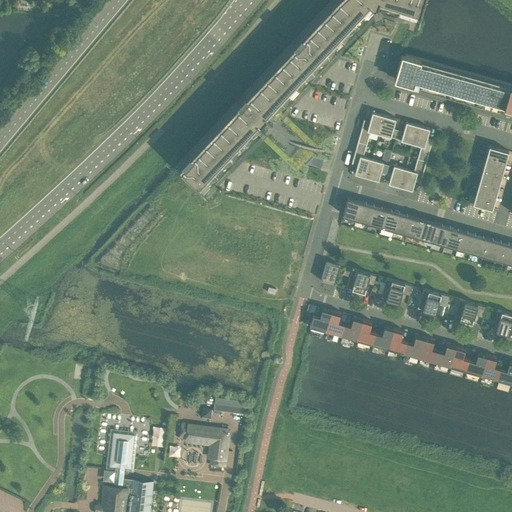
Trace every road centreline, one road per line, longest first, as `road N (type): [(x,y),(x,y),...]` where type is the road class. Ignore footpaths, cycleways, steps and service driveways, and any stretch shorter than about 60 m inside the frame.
road 1 (secondary): [(0,255),(249,0)]
road 2 (residential): [(511,353),(304,292),(334,181)]
road 3 (secondary): [(122,0),(0,145)]
road 4 (residential): [(511,231),(334,181)]
road 5 (residential): [(511,140),(357,95)]
